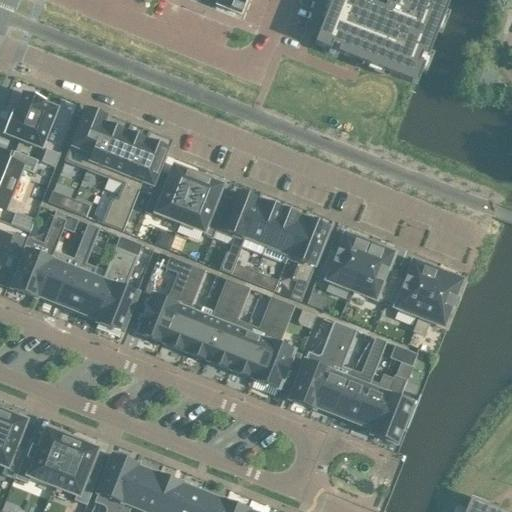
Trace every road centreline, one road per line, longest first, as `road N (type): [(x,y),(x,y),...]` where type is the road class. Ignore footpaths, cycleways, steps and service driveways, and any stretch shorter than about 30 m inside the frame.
road 1 (residential): [(0,41),(463,226)]
road 2 (residential): [(286,486),(307,432),(0,310)]
road 3 (residential): [(0,370),(286,486)]
road 4 (residential): [(89,0),(250,63),(275,0)]
